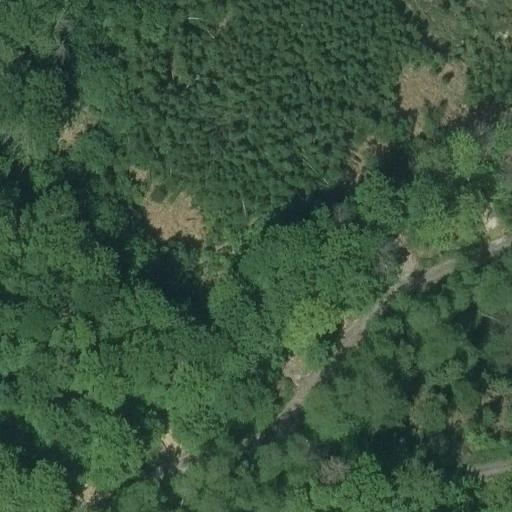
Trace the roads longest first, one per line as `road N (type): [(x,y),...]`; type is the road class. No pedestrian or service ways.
road 1 (track): [(511,242),(412,277),(273,432)]
road 2 (track): [(511,464),(439,478),(348,472),(273,432)]
road 3 (track): [(273,432),(97,499),(83,511)]
